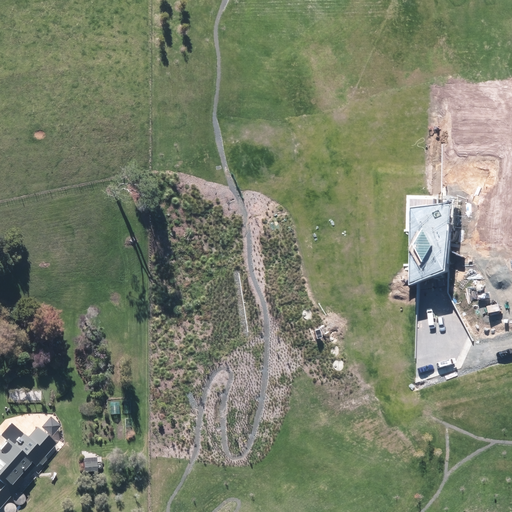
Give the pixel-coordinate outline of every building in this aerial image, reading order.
[(43,390),(9,390),(9,402),(43,401),(43,390)] [(119,402),(107,402),(106,416),(119,416),(119,402)] [(0,508),(57,444),(50,438),(37,427),(25,441),(14,431),(0,447),(0,508)] [(101,450),(83,451),(84,472),(102,471),(101,450)] [(16,511),(30,499),(21,490),(1,511),(2,511),(16,511)]
